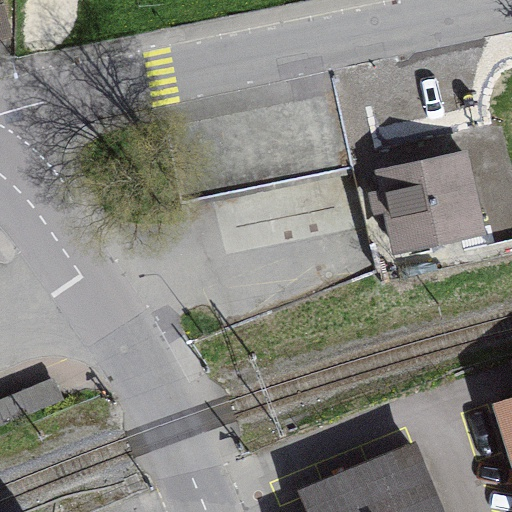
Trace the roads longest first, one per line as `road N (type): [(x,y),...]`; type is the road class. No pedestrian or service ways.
road 1 (unclassified): [(511,4),(0,105)]
road 2 (residential): [(0,175),(143,374),(204,511)]
